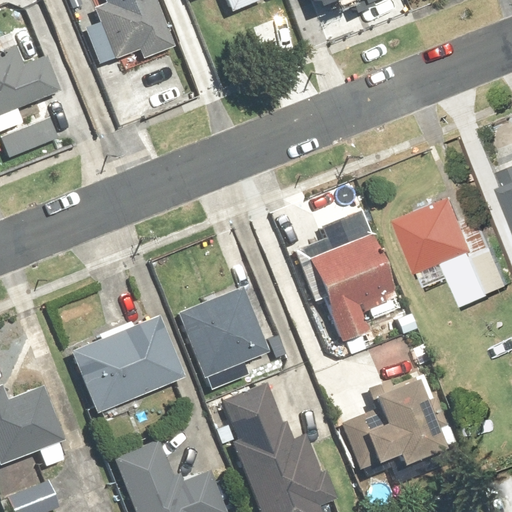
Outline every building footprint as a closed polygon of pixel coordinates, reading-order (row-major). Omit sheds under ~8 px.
[(102,22),(86,28),(99,63),(137,48),(142,59),(174,47),(155,0),(106,0),(107,1),(96,5),(102,22)] [(225,0),(230,10),(254,0),(225,0)] [(11,35),(0,39),(0,115),(61,92),(47,55),(22,65),(11,35)] [(59,138),(50,116),(0,135),(0,136),(8,157),(59,138)] [(453,193),(400,217),(430,285),(453,274),(466,302),(511,281),(495,244),(490,246),(475,214),(464,219),(453,193)] [(372,229),(306,255),(340,341),(369,330),(362,311),(368,309),(372,318),(402,306),(372,229)] [(239,286),(177,313),(205,379),(214,375),(219,385),(248,372),(242,360),(267,349),(239,286)] [(160,309),(69,348),(97,410),(187,371),(160,309)] [(417,374),(370,393),(375,407),(339,421),(353,457),(370,450),(374,459),(395,451),(400,462),(445,444),(417,374)] [(2,382),(0,383),(0,460),(38,446),(45,464),(63,457),(57,442),(62,440),(40,383),(7,395),(2,382)] [(323,464),(317,467),(293,406),(278,412),(266,383),(218,402),(234,440),(230,442),(258,511),(329,511),(326,502),(336,498),(323,464)] [(158,438),(113,455),(135,511),(226,511),(210,469),(175,482),(158,438)] [(6,497),(12,511),(38,511),(56,505),(47,481),(6,497)]
